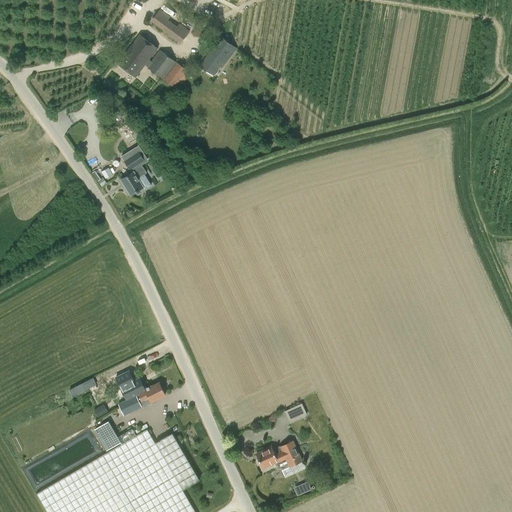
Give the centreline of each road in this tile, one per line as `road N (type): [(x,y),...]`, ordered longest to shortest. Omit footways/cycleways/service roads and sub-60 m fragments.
road 1 (unclassified): [(245,499),(125,241),(0,64)]
road 2 (track): [(375,0),(490,19),(498,69),(511,81)]
